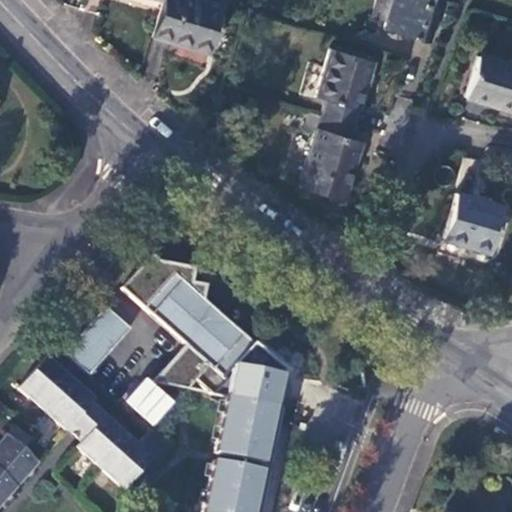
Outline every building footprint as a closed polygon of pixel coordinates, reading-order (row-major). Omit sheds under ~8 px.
[(163,0),(163,1),(153,36),(210,53),(224,6),(202,0),(163,0)] [(375,0),(371,17),(384,21),(382,29),(426,42),(438,0),(375,0)] [(330,48),(316,96),(325,99),(321,113),(355,124),(374,61),(330,48)] [(511,66),(477,55),(464,97),(511,111),(511,66)] [(321,113),(299,187),(344,200),(362,141),(351,138),(355,124),(321,113)] [(454,192),(440,239),(488,253),(502,206),(454,192)] [(260,511),(282,410),(275,408),(283,370),(213,309),(203,300),(206,286),(191,283),(194,269),(160,262),(151,254),(121,289),(185,346),(152,383),(182,389),(188,390),(188,389),(195,381),(211,395),(225,398),(201,511),(260,511)] [(87,377),(128,330),(103,307),(62,354),(87,377)] [(89,404),(93,400),(44,357),(16,389),(64,431),(78,443),(74,448),(122,491),(164,444),(148,429),(136,444),(103,416),(89,404)] [(14,426),(0,442),(0,504),(36,464),(21,450),(29,440),(14,426)]
